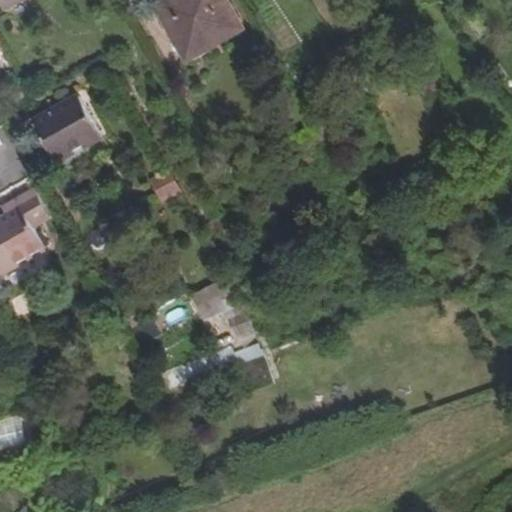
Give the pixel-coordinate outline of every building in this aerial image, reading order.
[(225,0),(170,0),(161,5),(190,58),(242,29),(225,0)] [(418,87),(438,76),(430,64),(410,76),(418,87)] [(81,95),(36,119),(57,159),(103,135),(81,95)] [(0,270),(44,245),(32,225),(50,215),(34,187),(2,204),(8,213),(0,217),(0,270)] [(245,309),(230,318),(240,337),(256,328),(245,309)] [(244,365),(266,355),(261,343),(239,353),(244,365)] [(275,359),(278,375),(315,367),(311,352),(275,359)] [(175,392),(217,368),(209,353),(166,377),(175,392)]
